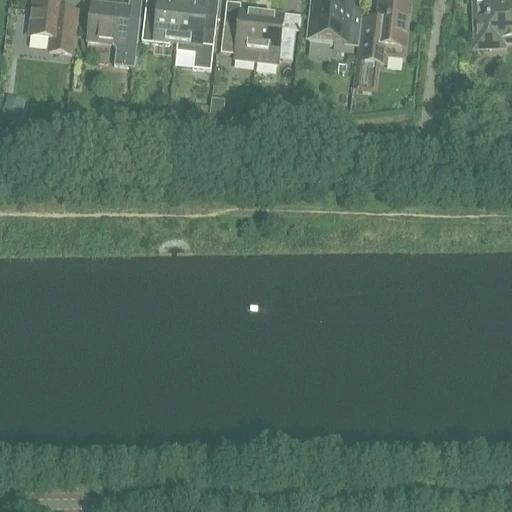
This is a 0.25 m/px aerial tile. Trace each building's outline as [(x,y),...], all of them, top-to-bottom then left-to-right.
[(50,0),(34,0),(31,38),(51,40),(49,53),(72,56),(76,32),(76,33),(79,12),(64,10),(65,2),(50,0)] [(146,0),(145,11),(146,11),(143,43),(169,47),(172,43),(178,44),(183,3),(159,0),(158,0),(146,0)] [(214,52),(217,19),(218,0),(206,0),(206,6),(183,3),(178,44),(176,54),(194,56),(192,71),(211,73),(214,52)] [(344,48),(357,50),(362,11),(350,9),(351,1),(338,0),(313,0),(308,44),(332,47),(333,44),(344,45),(344,48)] [(506,52),(506,44),(511,43),(511,0),(494,0),(495,2),(473,3),(474,40),(470,41),(471,54),(506,52)] [(135,70),(140,20),(128,19),(129,9),(92,5),(88,42),(112,45),(116,51),(114,68),(135,70)] [(402,59),(409,8),(381,5),(379,22),(363,19),(361,40),(364,40),(361,63),(363,64),(362,67),(359,67),(359,71),(356,71),(355,85),(374,87),(375,72),(372,72),(373,65),(384,66),(385,57),(402,59)] [(256,66),(257,54),(262,15),(248,13),(249,11),(240,10),(238,26),(224,25),(221,54),(235,56),(234,63),(256,66)] [(275,16),(262,15),(257,54),(256,66),(279,69),(280,61),(291,63),(295,34),(281,32),(283,16),(275,15),(275,16)]
